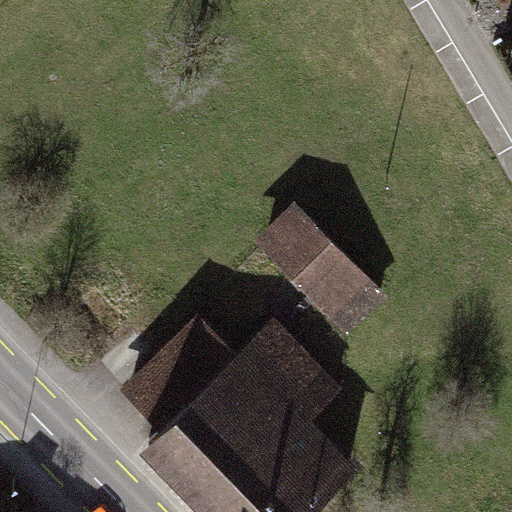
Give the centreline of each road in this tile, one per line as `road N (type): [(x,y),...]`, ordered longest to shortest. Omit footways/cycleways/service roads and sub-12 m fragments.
road 1 (primary): [(130,511),(0,378)]
road 2 (residential): [(511,131),(437,0)]
